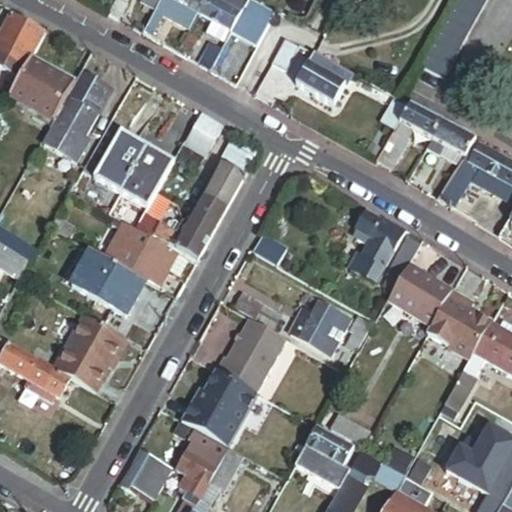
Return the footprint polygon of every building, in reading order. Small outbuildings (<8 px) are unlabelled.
[(144,0),(141,6),(156,16),(164,0),(144,0)] [(164,0),(156,16),(162,19),(170,4),(164,0)] [(164,0),(170,4),(179,8),(196,18),(198,19),(208,0),(164,0)] [(232,37),(243,17),(211,0),(208,0),(198,19),(213,27),(232,37)] [(242,0),(211,0),(243,17),(250,4),(242,0)] [(446,82),(491,0),(460,0),(422,69),(446,82)] [(119,3),(111,18),(122,25),(131,9),(119,3)] [(258,54),(277,19),(250,4),(243,17),(232,37),(231,39),(258,54)] [(196,18),(179,8),(173,18),(191,28),(196,18)] [(32,64),(46,39),(12,20),(0,41),(0,58),(27,73),(32,64)] [(153,21),(143,38),(149,42),(159,24),(153,21)] [(232,37),(213,27),(208,37),(227,47),(231,39),(232,37)] [(197,40),(191,36),(184,49),(191,53),(197,40)] [(288,76),(301,51),(287,43),(274,68),(288,76)] [(200,70),(211,76),(219,61),(214,58),(208,55),(200,70)] [(0,71),(21,84),(27,73),(0,58),(0,71)] [(353,79),(315,58),(298,90),(336,110),(353,79)] [(21,84),(11,102),(55,126),(68,103),(76,89),(32,64),(27,73),(21,84)] [(81,80),(76,89),(68,103),(71,105),(55,134),(45,151),(77,169),(89,147),(85,144),(111,97),(81,80)] [(68,103),(55,126),(51,132),(55,134),(71,105),(68,103)] [(394,104),(382,125),(395,133),(407,112),(394,104)] [(444,127),(412,110),(378,166),(392,174),(409,146),(400,141),(405,132),(433,147),(444,127)] [(223,131),(203,119),(186,149),(206,160),(223,131)] [(476,147),(477,144),(444,127),(433,147),(446,154),(465,164),(476,147)] [(96,185),(148,215),(174,169),(122,139),(96,185)] [(222,172),(244,184),(252,169),(248,153),(233,145),(219,170),(222,172)] [(446,154),(433,147),(427,156),(441,163),(446,154)] [(511,166),(476,147),(465,164),(459,173),(439,204),(454,214),(479,174),(492,181),(511,191),(511,166)] [(446,154),(441,163),(459,173),(465,164),(446,154)] [(90,163),(82,177),(92,183),(100,168),(90,163)] [(234,203),(244,184),(222,172),(212,190),(234,203)] [(511,191),(492,181),(486,191),(506,202),(511,191)] [(166,231),(162,229),(145,220),(136,236),(165,253),(167,248),(198,266),(234,203),(212,190),(191,227),(187,225),(183,226),(182,229),(175,225),(169,226),(166,231)] [(125,230),(99,215),(94,225),(120,240),(125,230)] [(406,235),(384,223),(382,227),(366,218),(357,236),(361,238),(358,245),(368,251),(363,261),(385,273),(406,235)] [(511,220),(499,241),(511,249),(511,220)] [(76,235),(56,224),(51,233),(71,245),(76,235)] [(39,229),(28,249),(38,255),(50,235),(39,229)] [(165,253),(136,236),(125,230),(120,240),(107,262),(159,292),(168,276),(178,260),(165,253)] [(28,249),(0,233),(0,251),(30,269),(38,255),(28,249)] [(288,255),(264,242),(254,259),(278,272),(288,255)] [(402,283),(409,270),(421,249),(411,243),(391,277),(402,283)] [(196,270),(198,266),(167,248),(165,253),(178,260),(191,268),(196,270)] [(30,269),(0,251),(0,272),(4,275),(21,285),(30,269)] [(127,322),(147,287),(92,257),(72,292),(127,322)] [(377,287),(385,273),(363,261),(357,258),(349,272),(377,287)] [(182,284),(191,268),(178,260),(168,276),(182,284)] [(409,270),(402,283),(394,297),(387,309),(431,334),(453,295),(409,270)] [(383,291),(394,297),(402,283),(391,277),(383,291)] [(474,307),(453,295),(431,334),(427,342),(470,366),(474,358),(492,327),(470,314),(474,307)] [(280,320),(243,299),(236,312),(272,333),(280,320)] [(353,326),(320,307),(300,343),(333,361),(353,326)] [(364,343),(372,328),(359,321),(351,335),(355,337),(364,343)] [(96,398),(126,346),(85,322),(55,374),(71,384),(96,398)] [(224,361),(216,376),(217,377),(257,399),(287,346),(249,325),(227,363),(224,361)] [(499,331),(492,327),(474,358),(486,365),(511,379),(511,330),(505,326),(501,328),(499,331)] [(364,343),(355,337),(347,352),(356,357),(364,343)] [(71,384),(55,374),(6,346),(3,350),(4,351),(9,353),(0,368),(30,386),(27,392),(52,407),(56,401),(60,403),(71,384)] [(464,376),(476,382),(486,365),(474,358),(470,366),(464,376)] [(464,376),(445,409),(458,417),(478,383),(476,382),(464,376)] [(257,399),(217,377),(206,396),(199,408),(195,405),(182,428),(193,433),(195,435),(227,453),(257,399)] [(201,394),(195,405),(199,408),(206,396),(201,394)] [(369,437),(339,420),(331,434),(361,452),(369,437)] [(188,443),(193,433),(182,428),(180,426),(175,435),(188,443)] [(345,474),(356,454),(316,432),(294,471),(338,496),(346,481),(349,476),(345,474)] [(227,460),(230,455),(227,453),(195,435),(192,440),(227,460)] [(185,504),(180,511),(197,511),(225,464),(193,446),(177,474),(188,480),(183,489),(187,491),(181,502),(185,504)] [(387,469),(404,478),(413,462),(397,452),(387,469)] [(225,464),(197,511),(206,511),(217,494),(223,497),(242,461),(230,455),(227,460),(225,464)] [(151,475),(157,465),(141,456),(121,491),(136,500),(139,495),(153,503),(165,483),(151,475)] [(404,481),(360,456),(351,472),(396,497),(404,481)] [(171,473),(157,465),(151,475),(165,483),(171,473)] [(353,511),(365,492),(346,481),(338,496),(328,511),(353,511)] [(433,498),(404,481),(396,497),(386,511),(425,511),(433,498)] [(139,495),(136,500),(151,508),(153,503),(139,495)]
